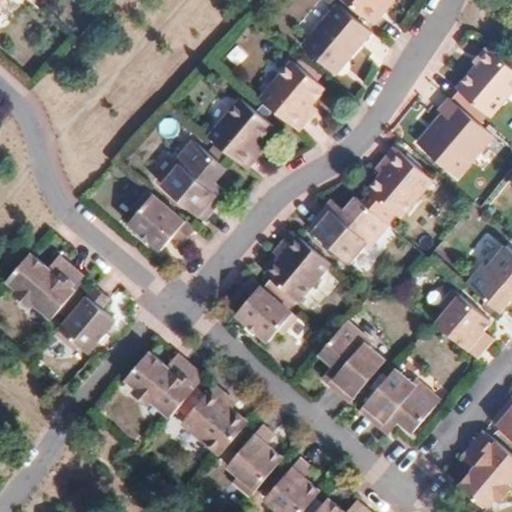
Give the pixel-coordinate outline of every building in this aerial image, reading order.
[(394,0),(339,0),(375,30),(384,20),(380,16),(394,0)] [(376,43),(342,14),(307,54),(341,83),(376,43)] [(484,117),(511,84),(511,76),(483,51),(477,51),(469,60),(474,65),(451,90),(484,117)] [(276,52),(242,90),(280,122),(291,110),(286,105),(296,94),(291,91),(304,77),(276,52)] [(300,99),(296,94),(286,105),(291,110),(300,99)] [(233,98),(200,136),(237,168),(249,154),(245,150),(254,140),(249,136),(261,122),(233,98)] [(488,136),(443,99),(433,110),(438,114),(412,143),(453,177),(488,136)] [(258,144),(254,140),(245,150),(249,154),(258,144)] [(195,220),(216,197),(206,189),(212,182),(222,170),(190,143),(168,167),(174,171),(159,188),(195,220)] [(386,146),(376,158),(380,161),(369,173),(374,178),(361,192),(391,217),(424,179),(386,146)] [(365,170),(369,173),(380,161),(376,158),(365,170)] [(222,190),(212,182),(206,189),(216,197),(222,190)] [(123,224),(134,234),(144,242),(154,251),(166,237),(175,244),(188,230),(143,192),(126,212),(131,216),(123,224)] [(331,217),(322,209),(303,232),(340,263),(354,247),(358,250),(380,224),(349,197),(338,209),(331,217)] [(331,217),(338,209),(329,201),(322,209),(331,217)] [(279,249),(270,258),(275,263),(260,279),(290,304),(324,264),(286,232),(275,245),(279,249)] [(144,242),(134,234),(130,239),(140,247),(144,242)] [(279,249),(275,245),(266,255),(270,258),(279,249)] [(480,259),(459,283),(491,311),(500,300),(508,291),(511,294),(511,256),(499,246),(484,263),(480,259)] [(52,257),(44,266),(53,273),(61,264),(52,257)] [(83,283),(61,264),(53,273),(44,266),(39,272),(23,258),(0,283),(10,291),(11,301),(21,309),(29,308),(48,324),(83,283)] [(229,315),(241,325),(249,332),(260,342),(269,333),(275,339),(292,319),(245,279),(232,294),(241,301),(229,315)] [(82,352),(92,340),(100,331),(109,320),(95,308),(102,299),(89,289),(51,334),(68,348),(72,343),(82,352)] [(438,313),(429,324),(469,359),(479,347),(468,338),(474,330),(476,331),(483,323),(445,290),(431,308),(438,313)] [(510,309),(511,305),(511,294),(508,291),(500,300),(510,309)] [(249,332),(241,325),(237,330),(245,337),(249,332)] [(331,376),(323,385),(343,403),(376,366),(359,351),(363,347),(340,326),(311,360),(322,368),(331,376)] [(486,339),(476,331),(474,330),(468,338),(479,347),(486,339)] [(98,345),(106,336),(100,331),(92,340),(98,345)] [(147,406),(163,420),(198,379),(209,367),(189,348),(178,361),(170,371),(160,363),(156,369),(139,355),(116,382),(127,391),(128,398),(138,406),(147,406)] [(170,371),(178,361),(169,353),(160,363),(170,371)] [(331,376),(322,368),(313,378),(323,385),(331,376)] [(406,390),(387,374),(355,412),(377,431),(385,421),(392,428),(403,437),(432,405),(410,386),(406,390)] [(181,417),(220,450),(244,422),(226,407),(230,403),(220,395),(224,389),(212,380),(181,417)] [(234,398),(224,389),(220,395),(230,403),(234,398)] [(511,411),(511,410),(511,396),(510,394),(502,404),(511,411)] [(511,410),(511,411),(502,404),(500,406),(485,424),(511,448),(511,410)] [(277,430),(264,418),(227,461),(238,470),(232,477),(251,491),(284,452),(275,444),(272,448),(266,443),(277,430)] [(385,421),(377,431),(384,437),(392,428),(385,421)] [(283,435),(277,430),(266,443),(272,448),(275,444),(283,435)] [(511,474),(511,460),(479,432),(462,452),(458,456),(467,464),(460,473),(466,478),(451,495),(470,511),(479,511),(487,504),(495,506),(502,497),(501,488),(511,474)] [(467,464),(458,456),(451,465),(460,473),(467,464)] [(266,511),(299,511),(315,494),(305,485),(304,487),(297,481),(307,470),(294,458),(259,499),(269,508),(266,511)] [(304,487),(305,485),(313,475),(307,470),(297,481),(304,487)] [(361,511),(355,506),(349,511),(343,511),(339,508),(335,511),(331,511),(316,499),(305,511),(361,511)] [(346,499),(339,508),(343,511),(349,511),(355,506),(346,499)]
